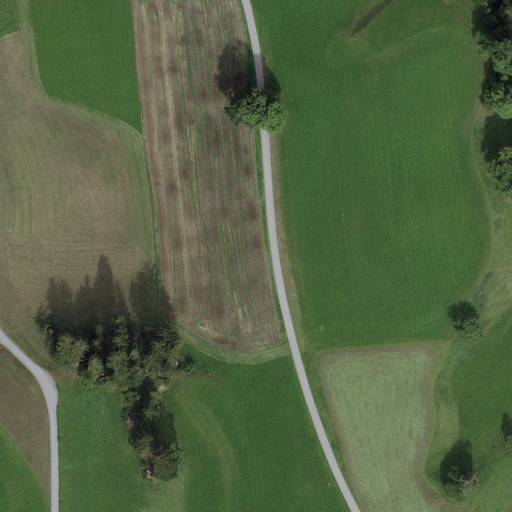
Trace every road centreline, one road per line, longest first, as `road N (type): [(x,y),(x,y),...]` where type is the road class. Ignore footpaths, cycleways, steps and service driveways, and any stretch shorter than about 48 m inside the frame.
road 1 (unclassified): [(244,0),(292,342),(334,466),(359,511)]
road 2 (unclassified): [(0,331),(51,392),(54,511)]
